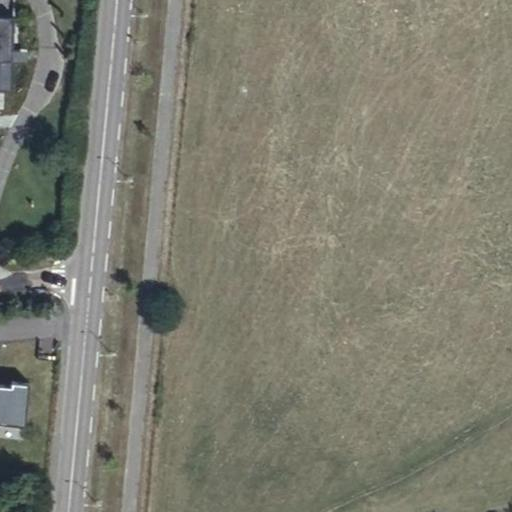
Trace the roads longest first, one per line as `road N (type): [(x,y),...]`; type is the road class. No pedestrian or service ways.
road 1 (secondary): [(113,0),(87,279)]
road 2 (secondary): [(87,279),(65,511)]
